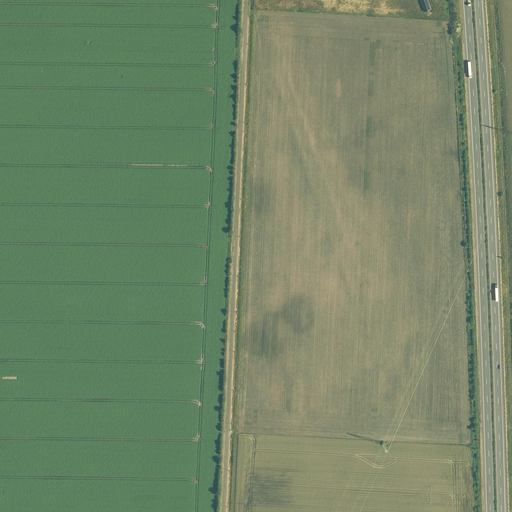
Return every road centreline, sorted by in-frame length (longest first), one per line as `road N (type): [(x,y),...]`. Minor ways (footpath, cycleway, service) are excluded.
road 1 (motorway): [(501,511),(478,0)]
road 2 (motorway): [(467,0),(490,511)]
road 3 (residential): [(246,0),(223,511)]
